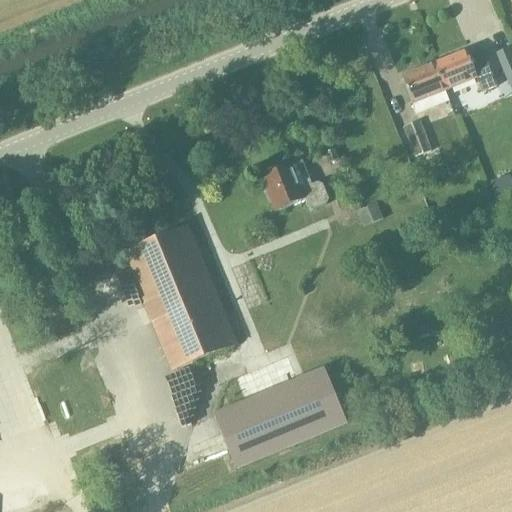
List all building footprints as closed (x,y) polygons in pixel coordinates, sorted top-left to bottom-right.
[(465,52),(433,65),(443,91),(474,78),(480,93),(495,87),(481,51),(467,56),(465,52)] [(411,104),(443,91),(433,65),(401,78),(411,104)] [(402,127),(414,157),(429,151),(417,121),(402,127)] [(301,161),(260,178),(274,211),(303,199),(307,208),(312,210),(325,205),(327,200),(321,185),(316,183),(310,185),(301,161)] [(369,203),(358,209),(365,225),(377,219),(369,203)] [(171,372),(235,345),(187,228),(123,255),(171,372)] [(49,278),(55,276),(52,269),(47,271),(49,278)] [(177,396),(198,387),(189,365),(167,375),(177,396)] [(235,471),(346,425),(323,369),(212,415),(235,471)]
